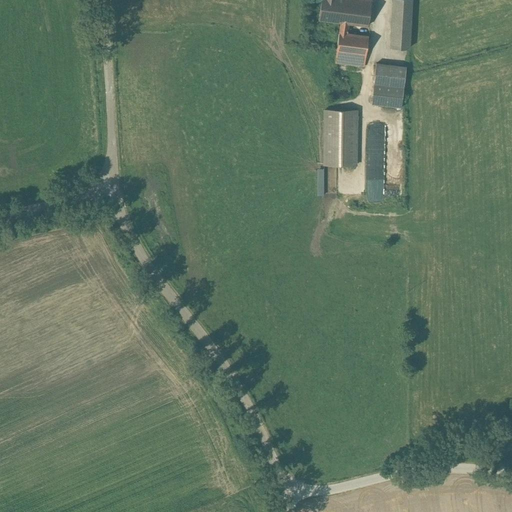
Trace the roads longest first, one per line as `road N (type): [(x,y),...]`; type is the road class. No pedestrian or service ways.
road 1 (residential): [(113,185),(137,249),(240,390),(291,488)]
road 2 (unclassified): [(511,469),(435,466),(291,488)]
road 3 (residential): [(114,0),(107,45),(113,185)]
